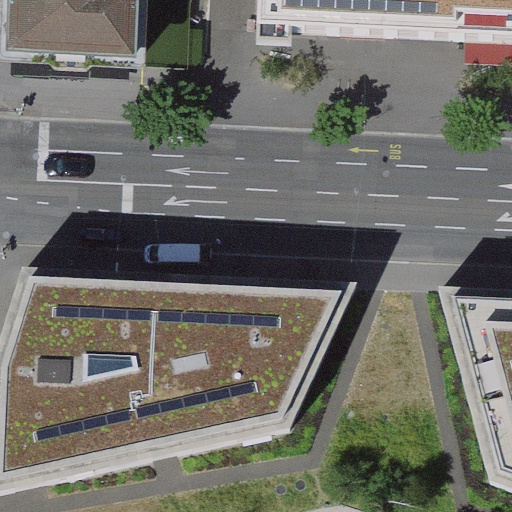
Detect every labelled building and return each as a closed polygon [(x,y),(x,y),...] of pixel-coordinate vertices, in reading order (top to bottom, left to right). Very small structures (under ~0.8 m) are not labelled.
[(7,0),(5,64),(82,67),(136,69),(139,0),(7,0)] [(139,0),(136,69),(202,70),(212,0),(139,0)] [(511,0),(259,0),(257,74),(332,77),(511,82),(511,0)] [(354,291),(18,277),(0,337),(0,496),(291,434),(354,291)] [(511,290),(438,287),(490,485),(511,493),(511,290)]
